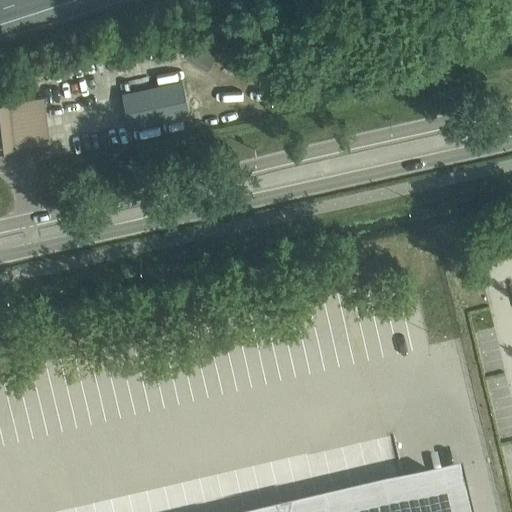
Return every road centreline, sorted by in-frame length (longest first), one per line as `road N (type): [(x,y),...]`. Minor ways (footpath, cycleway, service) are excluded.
road 1 (secondary): [(0,258),(511,143)]
road 2 (secondary): [(511,112),(0,226)]
